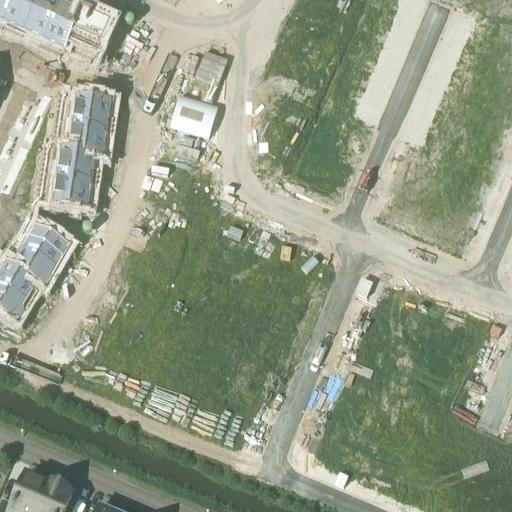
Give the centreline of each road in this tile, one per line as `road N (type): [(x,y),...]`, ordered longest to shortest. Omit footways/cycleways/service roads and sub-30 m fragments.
road 1 (residential): [(0,366),(22,375),(44,368),(128,211),(181,9)]
road 2 (residential): [(360,511),(281,480),(274,451),(362,246)]
road 3 (residential): [(224,27),(234,62),(236,182),(260,201),(349,238)]
road 4 (residential): [(440,11),(349,238)]
road 5 (residential): [(0,441),(166,511)]
road 6 (residential): [(362,246),(477,291)]
